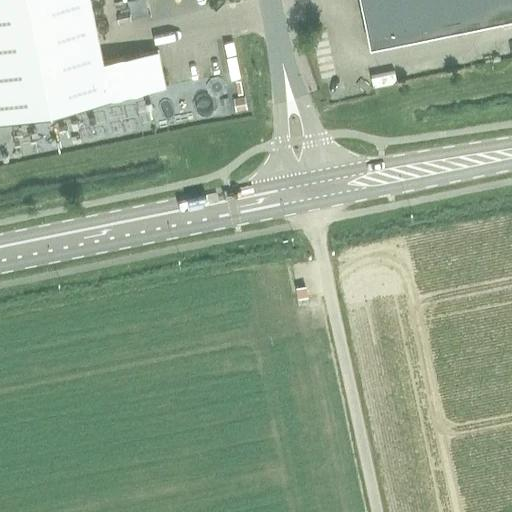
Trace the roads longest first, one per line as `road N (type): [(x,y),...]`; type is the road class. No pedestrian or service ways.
road 1 (primary): [(0,262),(311,196)]
road 2 (primary): [(311,196),(511,157)]
road 3 (residential): [(271,0),(311,196)]
